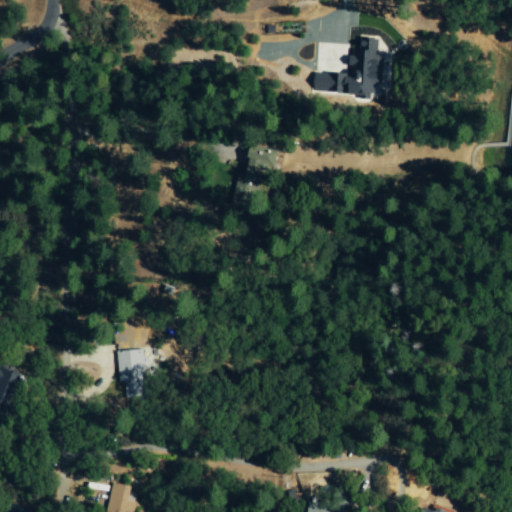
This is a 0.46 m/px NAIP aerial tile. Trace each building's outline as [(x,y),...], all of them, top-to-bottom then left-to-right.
[(309,94),(371,97),(373,40),(362,39),(361,53),(346,52),(345,75),(310,73),(309,94)] [(268,174),(273,152),(245,146),(239,176),(252,179),(254,171),(268,174)] [(114,352),(115,383),(122,382),(122,398),(138,398),(137,372),(132,372),(132,351),(114,352)] [(0,404),(14,409),(26,374),(5,367),(0,382),(0,404)] [(133,511),(137,487),(111,482),(106,511),(133,511)]
